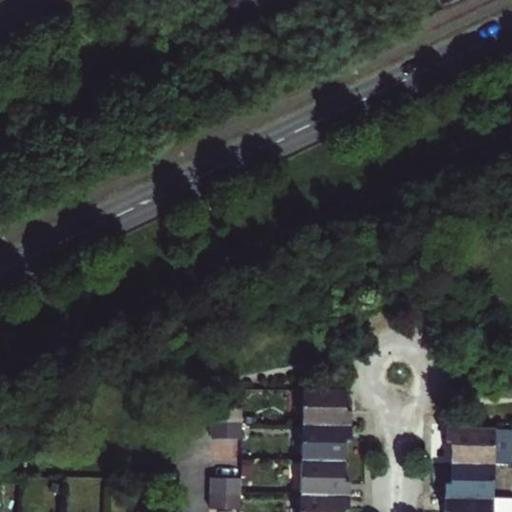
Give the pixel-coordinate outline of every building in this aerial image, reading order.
[(302,426),(351,427),(351,412),(346,412),(346,392),(331,391),(302,390),(302,426)] [(241,409),(211,409),(211,424),(240,424),(241,409)] [(240,440),(240,424),(211,424),(211,440),(240,440)] [(302,426),(301,461),(344,461),(345,441),(350,441),(351,427),(302,426)] [(450,463),(493,464),(494,429),(466,429),(446,429),(446,443),(451,443),(450,463)] [(301,461),(286,461),(285,496),(300,496),(349,497),(350,482),(344,481),(344,461),(301,461)] [(493,500),(493,464),(450,463),(450,483),(445,483),(444,498),(493,500)] [(210,494),(239,495),(239,479),(210,478),(210,494)] [(210,494),(209,509),(239,510),(239,495),(210,494)] [(300,496),(300,511),(343,511),(344,511),(349,511),(349,497),(300,496)] [(511,511),(511,500),(493,500),(444,498),(444,511),(511,511)]
